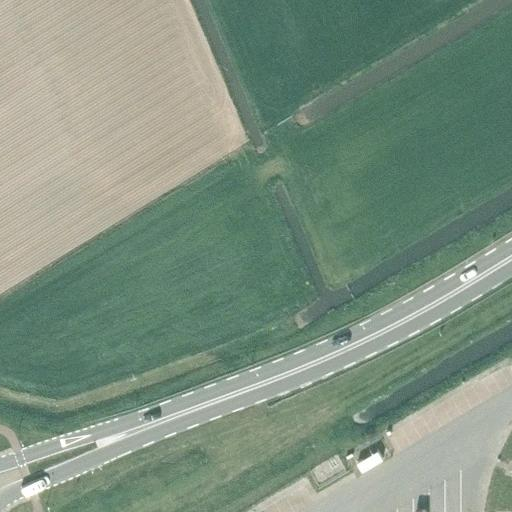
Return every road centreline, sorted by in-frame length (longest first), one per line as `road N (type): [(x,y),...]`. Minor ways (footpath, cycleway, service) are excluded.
road 1 (primary): [(142,428),(348,349),(511,257)]
road 2 (primary): [(0,500),(142,428)]
road 3 (primary): [(142,428),(0,464)]
